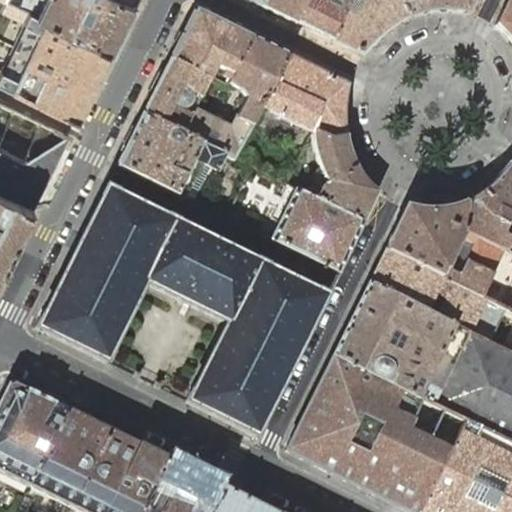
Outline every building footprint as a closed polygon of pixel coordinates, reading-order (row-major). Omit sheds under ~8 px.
[(5,0),(5,1),(7,2),(27,11),(35,15),(42,0),(5,0)] [(110,50),(133,4),(125,0),(42,0),(35,15),(110,50)] [(263,0),(260,6),(295,23),(306,0),(263,0)] [(306,0),(295,23),(308,30),(330,41),(350,0),(306,0)] [(350,0),(330,41),(361,56),(369,44),(379,34),(392,24),(408,16),(399,0),(350,0)] [(399,0),(408,16),(411,16),(423,12),(446,10),(465,12),(470,0),(399,0)] [(511,0),(506,0),(494,26),(498,30),(511,44),(511,0)] [(0,83),(76,120),(110,50),(35,15),(27,11),(7,2),(3,12),(22,21),(39,29),(21,66),(4,58),(0,56),(0,83)] [(193,10),(169,59),(209,79),(216,65),(226,71),(224,75),(222,77),(224,78),(220,84),(225,87),(228,84),(230,78),(251,37),(195,10),(193,10)] [(22,21),(4,58),(21,66),(39,29),(22,21)] [(190,115),(181,134),(223,155),(233,159),(260,107),(287,56),(251,37),(230,78),(228,84),(239,90),(244,98),(229,128),(193,110),(190,115)] [(328,138),(344,137),(343,133),(342,119),(342,105),(346,85),(287,56),(260,107),(311,132),(312,131),(328,138)] [(169,59),(141,114),(181,134),(190,115),(180,110),(181,110),(182,109),(183,109),(184,108),(185,108),(186,107),(187,107),(187,106),(188,106),(188,105),(189,105),(189,104),(189,103),(190,102),(190,101),(190,100),(191,100),(191,99),(191,98),(191,97),(190,96),(190,95),(190,94),(189,94),(189,92),(199,98),(209,79),(169,59)] [(180,110),(190,115),(193,110),(199,98),(189,92),(189,94),(190,94),(190,95),(190,96),(191,97),(191,98),(191,99),(191,100),(190,100),(190,101),(190,102),(189,103),(189,104),(189,105),(188,105),(188,106),(187,106),(187,107),(186,107),(185,108),(184,108),(183,109),(182,109),(181,110),(180,110)] [(0,192),(32,209),(50,173),(68,135),(0,102),(0,192)] [(129,139),(116,164),(177,194),(184,197),(188,190),(181,187),(194,159),(201,164),(216,170),(223,155),(181,134),(141,114),(129,139)] [(285,185),(294,190),(297,191),(300,185),(294,182),(304,162),(310,160),(309,154),(313,152),(319,172),(326,185),(321,187),(320,187),(314,199),(361,222),(375,193),(368,185),(357,171),(349,154),(344,137),(328,138),(312,131),(311,132),(285,185)] [(181,187),(188,190),(201,164),(194,159),(181,187)] [(474,197),(462,203),(458,230),(503,252),(509,239),(502,236),(504,230),(508,232),(511,227),(511,167),(507,165),(497,178),(488,187),(474,197)] [(175,222),(104,187),(34,328),(105,364),(144,284),(224,323),(184,403),(255,438),(325,296),(255,261),(175,222)] [(270,240),(311,260),(336,272),(361,222),(314,199),(297,191),(294,190),(270,240)] [(0,272),(32,209),(0,192),(0,272)] [(458,230),(462,203),(459,204),(447,208),(425,210),(418,210),(404,207),(383,250),(505,310),(511,313),(511,256),(503,252),(458,230)] [(511,256),(511,233),(509,239),(503,252),(511,256)] [(505,310),(383,250),(366,284),(488,344),(505,310)] [(488,344),(366,284),(348,320),(330,357),(463,421),(511,445),(511,356),(511,355),(488,344)] [(416,511),(463,421),(330,357),(307,403),(283,451),(346,482),(407,511),(416,511)] [(0,397),(0,473),(27,487),(65,410),(12,383),(6,384),(0,397)] [(27,487),(70,508),(108,430),(65,410),(27,487)] [(511,511),(511,445),(463,421),(416,511),(511,511)] [(70,508),(77,511),(102,511),(136,445),(108,430),(70,508)] [(102,511),(138,511),(165,459),(136,445),(102,511)] [(138,511),(208,511),(221,486),(165,459),(138,511)] [(208,511),(272,511),(249,500),(221,486),(208,511)]
